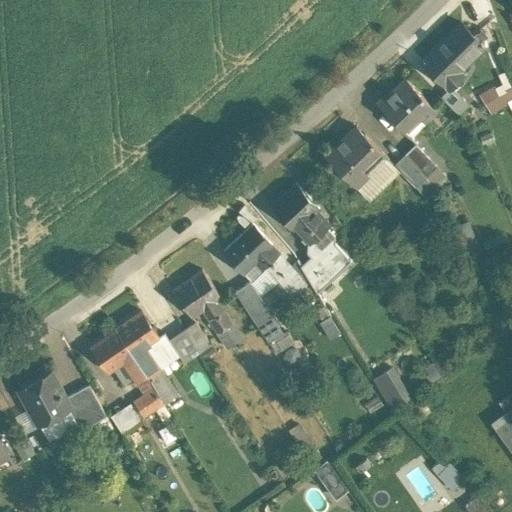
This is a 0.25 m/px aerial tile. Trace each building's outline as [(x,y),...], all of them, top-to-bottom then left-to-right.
[(460,22),(422,59),(445,82),(459,68),(483,44),(483,45),(484,44),(481,41),(482,40),(481,39),(486,34),(479,28),(475,29),(472,32),(461,20),(460,21),(460,22)] [(459,68),(445,82),(448,87),(451,84),(452,86),(464,74),(459,68)] [(479,94),(483,104),(511,90),(511,85),(506,72),(498,76),(501,84),(479,94)] [(436,108),(406,76),(379,102),(403,127),(418,113),(424,119),(436,108)] [(448,87),(440,95),(458,113),(469,103),(452,86),(451,84),(448,87)] [(511,90),(483,104),(487,111),(511,99),(511,90)] [(386,154),(356,124),(325,153),(356,184),(386,154)] [(429,157),(415,142),(405,151),(418,167),(429,157)] [(418,167),(405,151),(394,162),(416,185),(417,184),(425,175),(418,167)] [(446,175),(429,157),(418,167),(425,175),(434,186),(446,175)] [(434,186),(425,175),(417,184),(427,193),(434,186)] [(319,206),(296,181),(271,204),(295,229),(296,228),(307,241),(307,250),(310,254),(332,277),(351,259),(335,241),(335,234),(327,225),(330,223),(317,208),(319,206)] [(272,242),(252,222),(224,249),(244,271),(254,261),(261,269),(266,265),(279,252),(271,243),(272,242)] [(467,222),(456,227),(467,252),(478,247),(467,222)] [(456,227),(444,232),(456,257),(467,252),(456,227)] [(300,276),(279,252),(266,265),(286,288),(300,276)] [(332,277),(310,254),(300,264),(317,291),(332,277)] [(202,267),(173,288),(192,315),(202,308),(218,330),(232,321),(217,298),(221,295),(202,267)] [(269,309),(250,280),(235,289),(254,318),(255,318),(255,317),(265,310),(265,311),(269,309)] [(159,334),(142,309),(116,326),(149,375),(150,376),(155,385),(165,401),(178,392),(159,365),(178,353),(168,337),(169,337),(164,330),(159,334)] [(265,311),(265,310),(255,317),(255,318),(269,340),(276,350),(282,346),(275,336),(280,333),(265,311)] [(211,343),(195,319),(184,327),(199,350),(211,343)] [(232,321),(218,330),(227,345),(242,336),(232,321)] [(149,375),(116,326),(90,344),(108,370),(122,360),(138,383),(149,375)] [(199,350),(184,327),(169,337),(168,337),(178,353),(183,361),(199,350)] [(433,361),(424,367),(429,373),(428,374),(432,380),(441,374),(433,361)] [(409,397),(391,366),(383,371),(388,379),(379,385),(393,408),(409,397)] [(50,370),(20,387),(39,422),(68,406),(69,405),(64,396),(50,370)] [(149,375),(138,383),(144,392),(154,385),(155,385),(150,376),(149,375)] [(89,382),(64,396),(69,405),(68,406),(81,428),(106,413),(89,382)] [(144,392),(133,399),(144,415),(164,402),(154,385),(144,392)] [(511,390),(500,399),(507,408),(511,403),(511,390)] [(130,401),(110,414),(121,431),(141,418),(130,401)] [(511,407),(496,419),(511,441),(511,407)] [(0,437),(0,449),(2,448),(11,465),(14,464),(0,437)] [(28,441),(18,446),(23,457),(34,451),(28,441)] [(439,468),(454,485),(466,475),(450,458),(439,468)] [(493,511),(480,492),(464,503),(470,511),(493,511)]
